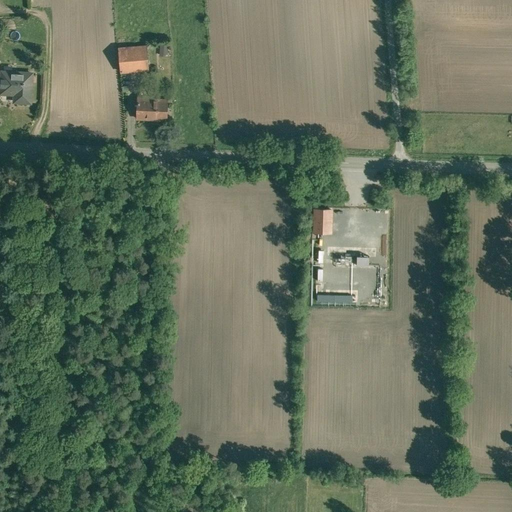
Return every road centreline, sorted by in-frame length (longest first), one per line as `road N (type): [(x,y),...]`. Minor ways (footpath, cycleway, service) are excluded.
road 1 (secondary): [(399,166),(0,145)]
road 2 (unclassified): [(386,0),(399,166)]
